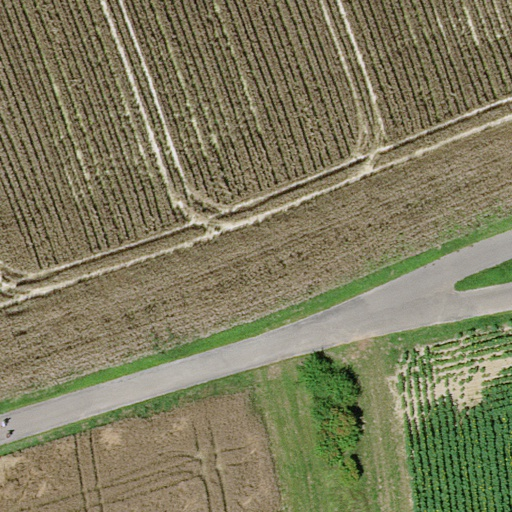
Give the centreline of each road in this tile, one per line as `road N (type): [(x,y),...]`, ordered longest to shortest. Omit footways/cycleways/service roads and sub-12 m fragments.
road 1 (unclassified): [(0,425),(356,322)]
road 2 (track): [(356,322),(511,242)]
road 3 (track): [(356,322),(511,289)]
